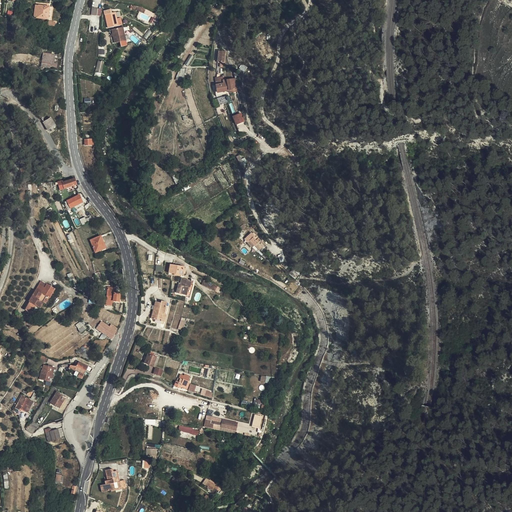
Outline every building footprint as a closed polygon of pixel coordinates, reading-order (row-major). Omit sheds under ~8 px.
[(38,5),(35,5),(33,14),(36,15),(36,16),(50,19),(52,7),(39,4),(38,5)] [(107,27),(121,24),(120,17),(116,18),(115,11),(111,12),(110,8),(103,10),(104,14),(105,14),(107,27)] [(160,18),(153,16),(150,25),(153,25),(154,23),(156,24),(158,24),(160,18)] [(125,41),(123,27),(111,29),(114,43),(125,41)] [(45,64),(49,64),(50,61),(53,62),(54,54),(43,52),(41,65),(45,66),(45,64)] [(101,61),(98,61),(94,72),(99,73),(103,62),(101,61)] [(191,73),(191,66),(183,66),(181,72),(181,78),(187,78),(187,73),(191,73)] [(238,92),(236,79),(224,81),(223,78),(219,78),(217,79),(216,79),(216,86),(215,86),(218,97),(229,94),(229,91),(232,90),(232,93),(238,92)] [(245,121),(242,114),(234,117),(238,125),(245,121)] [(53,116),(42,121),(49,134),(60,129),(53,116)] [(76,182),(74,177),(62,181),(63,186),(66,185),(73,184),(76,182)] [(63,200),(64,202),(67,200),(69,206),(74,204),(75,206),(82,203),(79,194),(63,200)] [(85,216),(80,219),(83,224),(92,219),(91,216),(86,219),(85,216)] [(262,246),(264,244),(260,240),(261,239),(255,235),(254,236),(250,233),(244,240),(248,243),(247,243),(252,248),(254,245),(259,250),(262,246)] [(105,249),(102,242),(104,242),(101,235),(90,239),(95,252),(99,250),(100,251),(105,249)] [(167,264),(167,267),(167,269),(166,272),(180,274),(181,272),(181,266),(181,265),(167,264)] [(180,276),(179,281),(178,283),(176,283),(174,291),(184,294),(184,295),(188,296),(192,282),(189,281),(190,279),(187,279),(187,278),(180,276)] [(213,289),(216,284),(204,278),(201,283),(213,289)] [(48,298),(49,298),(54,289),(46,284),(40,281),(38,285),(35,290),(48,298)] [(110,289),(111,287),(106,286),(103,301),(108,302),(109,297),(116,299),(118,291),(117,291),(117,290),(110,289)] [(45,304),(48,298),(35,290),(28,302),(24,311),(30,314),(35,306),(39,308),(42,303),(45,304)] [(56,297),(59,299),(64,291),(61,290),(56,297)] [(162,298),(153,313),(154,314),(156,315),(155,317),(164,321),(172,307),(170,305),(172,302),(168,299),(166,301),(162,298)] [(19,322),(21,319),(13,314),(11,317),(19,322)] [(99,318),(94,326),(110,335),(115,328),(114,328),(116,325),(110,321),(109,323),(108,322),(107,323),(99,318)] [(153,355),(154,354),(149,352),(149,353),(148,353),(144,362),(153,365),(157,356),(153,355)] [(75,362),(84,367),(86,362),(77,358),(76,358),(75,359),(73,363),(75,363),(75,362)] [(52,365),(42,362),(38,377),(44,379),(44,378),(49,379),(52,365)] [(80,374),(84,367),(75,362),(75,363),(73,367),(74,367),(72,371),(80,374)] [(153,373),(161,376),(163,369),(155,367),(153,373)] [(182,382),(181,386),(187,388),(189,382),(183,379),(182,380),(179,379),(179,380),(182,382)] [(48,400),(49,399),(56,389),(57,387),(54,386),(45,399),(48,400)] [(56,389),(49,399),(57,404),(63,395),(59,394),(60,392),(56,389)] [(22,408),(29,396),(19,390),(12,404),(16,406),(17,405),(22,408)] [(31,397),(29,396),(22,408),(24,409),(31,397)] [(255,413),(252,426),(263,429),(266,415),(255,413)] [(211,421),(206,420),(204,426),(213,428),(214,425),(211,424),(211,421)] [(25,426),(30,430),(34,425),(27,422),(25,426)] [(237,424),(226,422),(225,428),(236,430),(237,424)] [(58,436),(56,426),(49,428),(47,428),(50,438),(58,436)] [(146,455),(157,457),(158,448),(147,446),(146,455)] [(101,492),(110,490),(121,487),(118,480),(114,470),(112,470),(111,467),(104,469),(107,480),(104,480),(105,483),(99,485),(101,492)] [(215,485),(216,485),(217,483),(207,479),(205,485),(212,487),(213,484),(215,485)]
